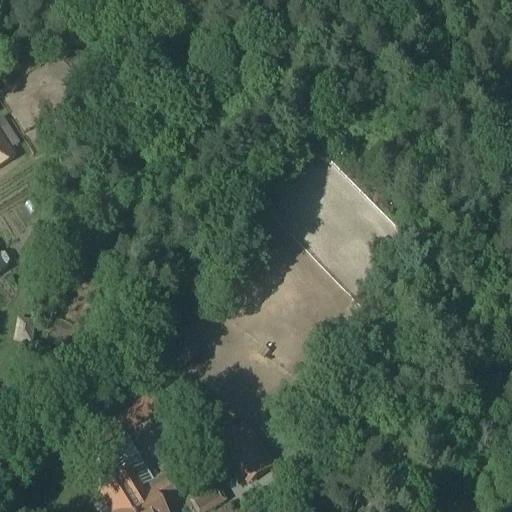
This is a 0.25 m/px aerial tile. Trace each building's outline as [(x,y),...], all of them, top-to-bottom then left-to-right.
[(0,135),(0,171),(16,161),(0,135)] [(150,397),(139,404),(147,418),(159,412),(150,397)] [(242,428),(221,444),(251,485),(272,470),(242,428)] [(312,464),(304,469),(284,480),(294,498),(295,497),(322,482),(312,464)] [(112,466),(98,474),(108,490),(99,495),(102,500),(105,499),(113,511),(162,511),(160,508),(176,498),(164,479),(153,485),(143,468),(121,481),(112,466)] [(432,507),(437,511),(478,511),(454,487),(432,507)] [(190,506),(192,511),(211,511),(224,505),(215,491),(190,506)]
